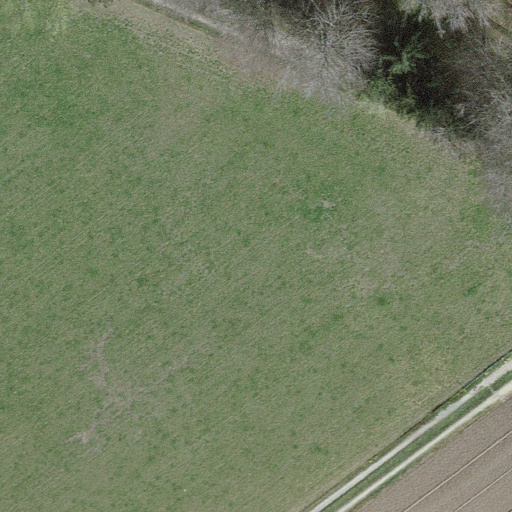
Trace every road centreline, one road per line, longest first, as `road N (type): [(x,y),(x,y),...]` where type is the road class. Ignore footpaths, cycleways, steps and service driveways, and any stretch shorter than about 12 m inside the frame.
road 1 (track): [(173,0),(511,132)]
road 2 (track): [(511,371),(326,511)]
